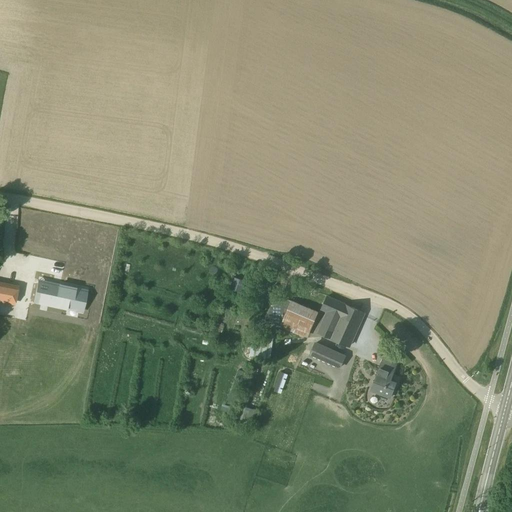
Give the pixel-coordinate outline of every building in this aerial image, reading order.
[(241,293),(245,281),(235,277),(231,289),(241,293)] [(38,280),(34,301),(83,311),(87,291),(38,280)] [(0,282),(0,300),(8,303),(9,302),(10,296),(9,296),(11,286),(11,285),(6,284),(0,282)] [(281,326),(291,301),(275,294),(264,320),(281,326)] [(350,346),(365,313),(328,296),(322,309),(328,311),(319,332),(350,346)] [(293,299),(282,327),(311,338),(321,311),(293,299)] [(271,356),(273,338),(253,335),(251,353),(271,356)] [(345,365),(349,352),(320,343),(317,356),(345,365)] [(390,398),(396,383),(390,380),(397,363),(384,359),(372,391),(390,398)] [(287,374),(281,372),(274,391),(280,393),(287,374)] [(228,404),(225,403),(223,409),(235,413),(242,389),(234,387),(228,404)]
